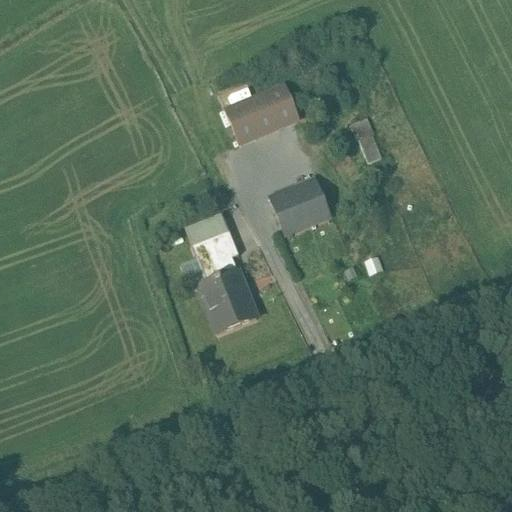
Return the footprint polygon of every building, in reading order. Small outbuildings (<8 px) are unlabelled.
[(284,89),(224,114),(238,147),(298,122),(284,89)] [(366,122),(350,129),(356,143),(357,142),(367,167),(380,161),(370,137),(373,136),(366,122)] [(314,182),(269,200),(284,238),(329,220),(314,182)] [(222,219),(185,233),(192,250),(205,245),(229,235),(222,219)] [(229,235),(205,245),(214,269),(232,262),(238,259),(229,235)] [(232,262),(214,269),(205,245),(192,250),(197,262),(207,286),(199,289),(199,290),(218,337),(256,322),(232,262)] [(197,262),(181,268),(191,293),(199,290),(199,289),(207,286),(197,262)]
